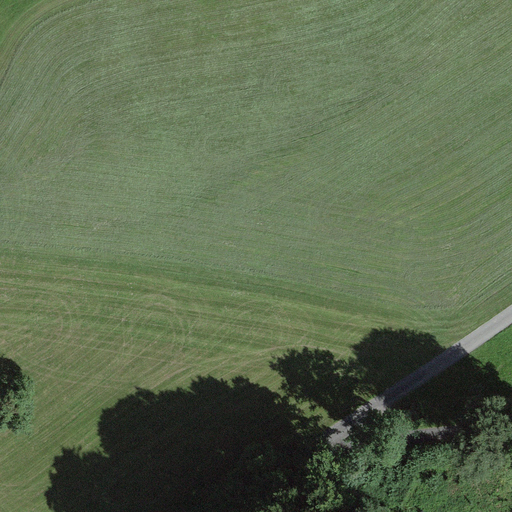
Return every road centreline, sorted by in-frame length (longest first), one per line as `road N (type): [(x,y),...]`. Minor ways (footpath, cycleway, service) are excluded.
road 1 (unclassified): [(316,446),(511,316)]
road 2 (unclassified): [(316,446),(511,434)]
